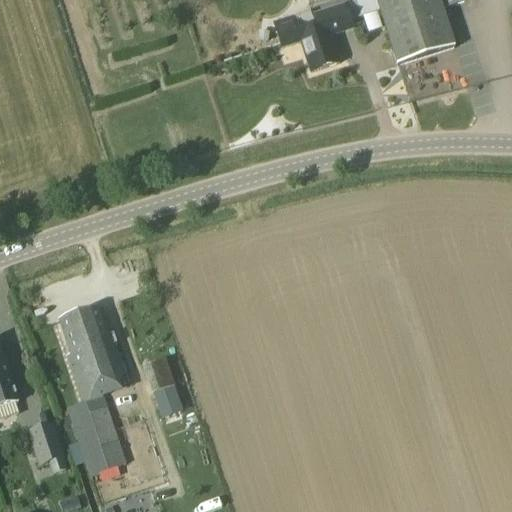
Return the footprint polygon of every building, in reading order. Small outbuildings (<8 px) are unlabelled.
[(307,0),(311,9),(339,0),(307,0)] [(374,0),(350,0),(353,7),(348,9),(346,9),(350,22),(351,24),(364,20),(378,15),(380,15),(374,0)] [(376,0),(381,13),(398,66),(455,48),(443,8),(468,0),(376,0)] [(296,25),(276,31),(282,50),(301,44),(311,75),(340,66),(331,38),(353,31),(351,24),(350,22),(346,9),(346,8),(313,19),(316,29),(299,34),(296,25)] [(98,311),(61,323),(72,357),(68,358),(83,405),(68,410),(90,478),(126,466),(106,399),(103,400),(98,385),(125,376),(115,346),(117,345),(114,336),(107,339),(98,311)] [(0,345),(0,409),(18,403),(0,345)] [(143,371),(152,397),(176,389),(167,362),(143,371)] [(28,434),(39,468),(64,460),(53,426),(28,434)]
